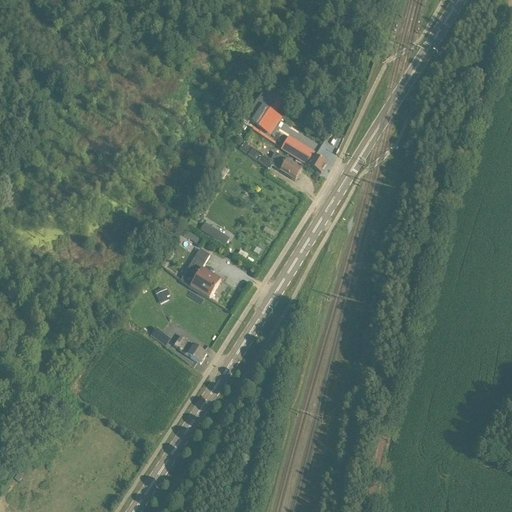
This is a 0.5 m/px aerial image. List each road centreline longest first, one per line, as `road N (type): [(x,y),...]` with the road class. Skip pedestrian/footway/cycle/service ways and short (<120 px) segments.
road 1 (primary): [(133,511),(458,0)]
road 2 (unclassified): [(511,20),(431,237),(369,511)]
